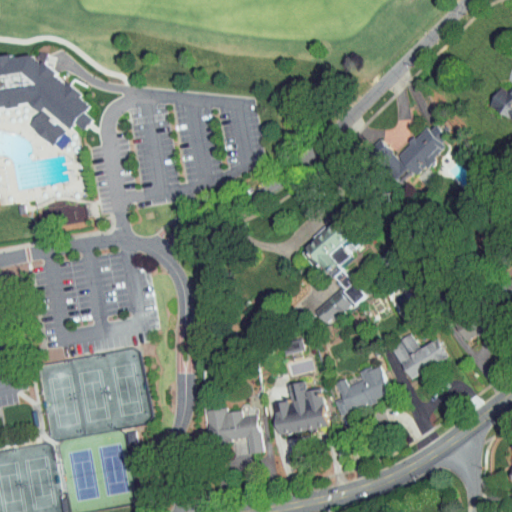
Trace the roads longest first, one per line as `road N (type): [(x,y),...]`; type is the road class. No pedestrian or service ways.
road 1 (residential): [(467,0),(285,177),(250,199),(175,225),(150,248)]
road 2 (secondary): [(222,511),(381,480),(434,454),(511,395)]
